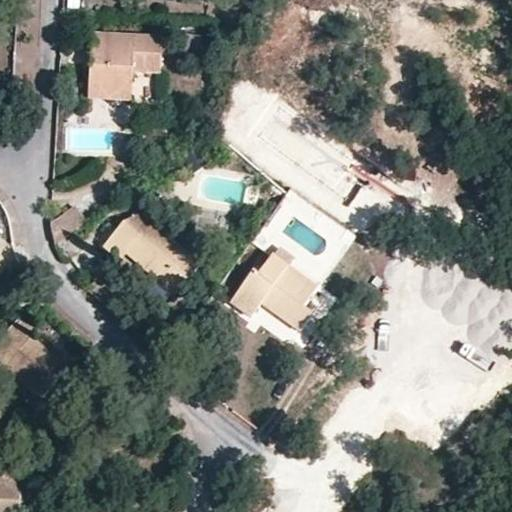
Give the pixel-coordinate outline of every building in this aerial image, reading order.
[(98,38),(96,57),(110,58),(109,73),(96,74),(95,80),(103,107),(114,108),(137,89),(139,79),(168,79),(170,41),(98,38)] [(184,62),(196,65),(200,40),(188,38),(184,62)] [(110,58),(96,57),(96,74),(109,73),(110,58)] [(103,107),(95,80),(91,107),(103,107)] [(136,109),(137,89),(114,108),(136,109)] [(315,127),(281,102),(260,130),(343,189),(373,148),(325,114),(315,127)] [(177,212),(168,204),(139,218),(117,243),(135,258),(139,254),(184,288),(212,253),(191,237),(171,221),(177,212)] [(64,248),(93,227),(81,210),(57,226),(64,248)] [(256,310),(264,298),(277,278),(285,284),(274,304),(305,325),(318,306),(309,299),(324,277),(281,247),(264,270),(255,264),(235,295),(256,310)] [(277,278),(264,298),(274,304),(285,284),(277,278)] [(12,366),(41,390),(64,409),(90,373),(75,361),(71,367),(36,337),(40,332),(19,315),(0,339),(0,361),(9,369),(12,366)] [(174,355),(192,328),(186,324),(168,349),(174,355)] [(199,333),(192,328),(174,355),(181,360),(199,333)] [(64,409),(41,390),(29,405),(54,423),(64,409)] [(22,511),(28,499),(44,479),(25,463),(10,482),(6,478),(0,484),(0,511),(22,511)]
